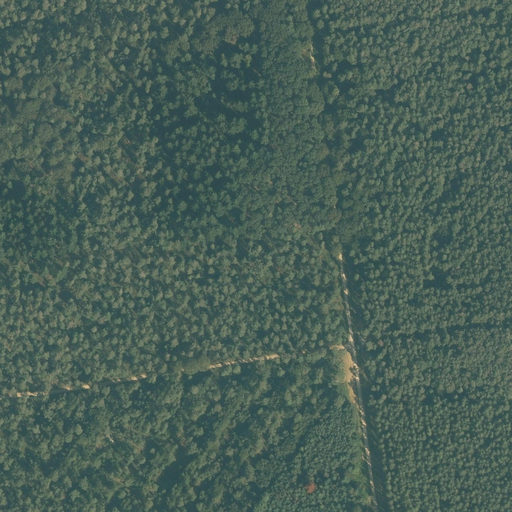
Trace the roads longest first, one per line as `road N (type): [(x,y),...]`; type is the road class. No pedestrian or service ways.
road 1 (track): [(303,0),(373,511)]
road 2 (track): [(354,344),(0,398)]
road 3 (track): [(308,38),(0,84)]
road 4 (track): [(359,401),(307,428),(244,511)]
